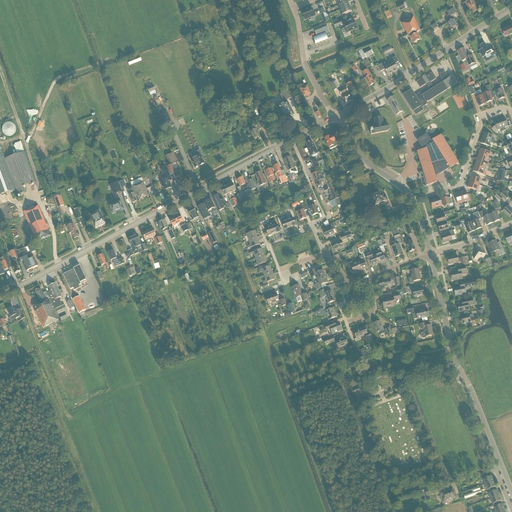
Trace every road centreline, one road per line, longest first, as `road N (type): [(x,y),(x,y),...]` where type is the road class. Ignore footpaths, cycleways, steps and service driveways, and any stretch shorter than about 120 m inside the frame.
road 1 (tertiary): [(0,296),(335,116)]
road 2 (tertiary): [(335,116),(511,8)]
road 3 (residential): [(412,199),(458,186),(482,116),(511,111)]
road 4 (tertiary): [(511,492),(454,361)]
